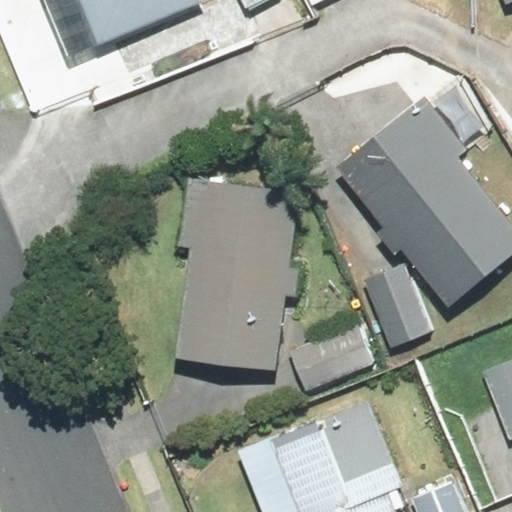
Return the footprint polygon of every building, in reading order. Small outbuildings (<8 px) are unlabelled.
[(201,0),(78,0),(95,42),(201,0)] [(253,0),(259,11),(281,0),(253,0)] [(431,95),(338,170),(450,306),(511,256),(511,222),(458,157),(472,145),(431,95)] [(289,265),(299,187),(190,173),(179,264),(187,265),(176,354),(276,367),(286,291),(295,292),(298,266),(289,265)] [(410,266),(372,283),(403,354),(441,338),(410,266)] [(367,323),(301,348),(316,387),(381,362),(367,323)] [(511,360),(490,370),(511,425),(511,360)] [(415,487),(379,403),(280,446),(308,511),(411,511),(403,492),(415,487)] [(476,511),(465,481),(423,498),(428,511),(476,511)]
